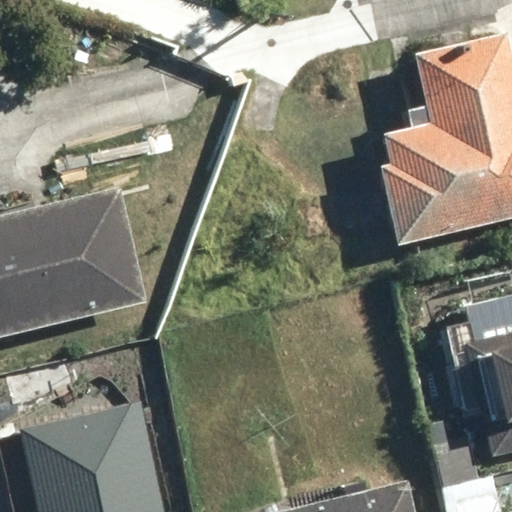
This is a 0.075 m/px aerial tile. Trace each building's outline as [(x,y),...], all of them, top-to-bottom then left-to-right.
[(511,95),(497,26),(406,45),(421,119),(376,128),(382,157),(372,160),(389,240),(511,214),(511,95)] [(116,188),(0,213),(0,335),(142,303),(116,188)] [(511,330),(470,340),(486,416),(511,411),(511,330)] [(164,511),(137,401),(1,434),(19,511),(164,511)] [(501,511),(496,473),(435,481),(439,511),(501,511)] [(411,511),(404,479),(254,511),(411,511)]
